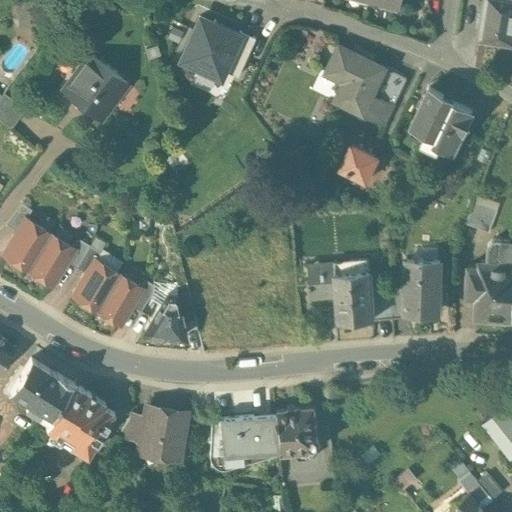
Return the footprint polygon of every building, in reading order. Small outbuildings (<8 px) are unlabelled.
[(511,0),(485,0),(478,39),(511,44),(511,0)] [(238,32),(199,13),(179,55),(218,74),(227,54),(241,61),(253,36),(239,29),(238,32)] [(386,67),(339,44),(325,73),(343,82),(335,100),(363,113),(386,67)] [(118,73),(89,50),(62,85),(99,113),(111,97),(103,92),(118,73)] [(386,67),(363,113),(385,123),(407,77),(386,67)] [(472,111),(443,97),(444,94),(429,87),(410,126),(425,133),(420,143),(422,144),(425,139),(454,153),(465,130),(463,129),(472,111)] [(25,107),(4,91),(0,97),(0,118),(11,126),(25,107)] [(378,155),(352,142),(341,167),(367,179),(378,155)] [(497,209),(474,201),(466,224),(489,232),(497,209)] [(31,208),(21,202),(5,223),(17,230),(26,216),(31,208)] [(26,216),(17,230),(3,254),(27,268),(50,231),(26,216)] [(73,245),(50,231),(27,268),(51,283),(65,259),(73,245)] [(89,243),(78,237),(73,245),(65,259),(75,265),(89,243)] [(511,237),(496,237),(494,237),(493,238),(491,239),(489,241),(488,243),(488,245),(487,260),(480,259),(480,268),(469,268),(467,294),(477,295),(476,314),(498,315),(499,317),(501,318),(502,319),(503,320),(506,321),(509,320),(511,319),(511,317),(511,237)] [(100,249),(89,243),(75,265),(86,271),(95,256),(96,256),(100,249)] [(96,256),(95,256),(86,271),(72,294),(96,308),(119,271),(96,256)] [(441,259),(407,258),(406,286),(406,312),(407,313),(432,314),(433,296),(439,296),(441,259)] [(369,259),(350,260),(351,272),(310,275),(312,297),(337,294),(339,320),(373,317),(374,317),(371,289),(369,259)] [(141,284),(119,271),(96,308),(118,322),(130,302),(141,284)] [(145,277),(141,284),(130,302),(140,308),(152,289),(152,282),(145,277)] [(406,286),(390,288),(392,318),(407,317),(407,313),(406,312),(406,286)] [(390,288),(371,289),(374,317),(373,317),(373,320),(392,318),(390,288)] [(169,307),(174,296),(165,291),(148,323),(179,340),(191,319),(169,307)] [(0,369),(14,346),(0,336),(0,369)] [(56,372),(31,357),(11,390),(23,398),(20,404),(38,415),(41,410),(51,416),(73,381),(57,371),(56,372)] [(105,400),(73,381),(51,416),(45,427),(58,435),(56,438),(70,446),(87,455),(113,410),(103,404),(105,400)] [(511,388),(491,405),(498,413),(487,421),(511,452),(511,451),(511,388)] [(184,412),(147,405),(145,415),(140,440),(139,448),(177,454),(184,412)] [(300,405),(285,407),(285,408),(275,409),(275,412),(275,411),(279,450),(278,450),(278,453),(279,453),(279,459),(319,455),(318,448),(320,446),(320,439),(317,437),(315,405),(300,407),(300,405)] [(275,412),(210,418),(208,455),(210,467),(222,467),(274,453),(274,450),(278,450),(279,450),(275,411),(275,412)] [(145,415),(130,412),(129,417),(117,436),(140,440),(145,415)] [(502,492),(487,474),(478,482),(493,500),(502,492)] [(469,494),(449,510),(451,511),(484,511),(480,507),(469,494)] [(433,511),(424,501),(417,507),(421,511),(433,511)]
